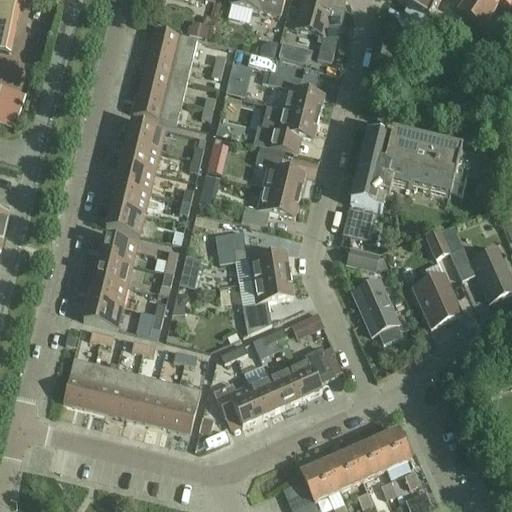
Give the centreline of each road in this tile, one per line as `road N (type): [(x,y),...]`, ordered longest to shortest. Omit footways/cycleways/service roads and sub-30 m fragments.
road 1 (residential): [(19,433),(124,0)]
road 2 (residential): [(370,411),(308,265),(365,28),(361,0)]
road 3 (unclassified): [(0,302),(74,0)]
road 4 (residential): [(19,433),(220,478)]
road 5 (residential): [(220,478),(370,411)]
road 6 (residential): [(370,411),(511,329)]
